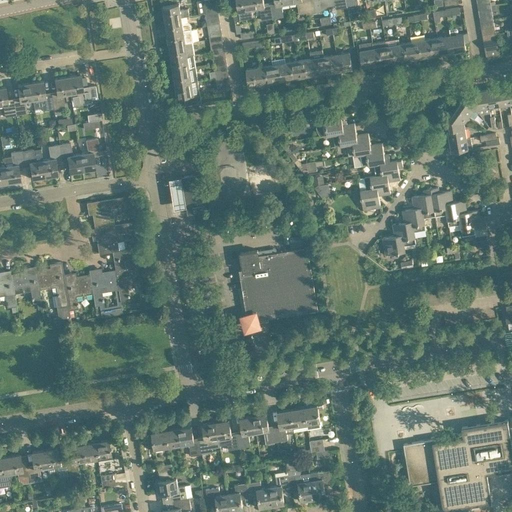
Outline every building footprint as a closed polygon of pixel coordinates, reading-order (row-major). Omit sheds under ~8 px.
[(203,0),(206,13),(212,12),(210,0),(203,0)] [(210,0),(212,12),(218,11),(216,0),(210,0)] [(250,0),(237,0),(238,4),(239,9),(240,19),(253,17),(252,8),(250,0)] [(265,5),(263,0),(250,0),(252,8),(260,7),(262,19),(273,18),(271,4),(265,5)] [(273,18),(284,16),(282,3),(290,2),(289,0),(275,0),(276,3),(271,4),(273,18)] [(289,0),(290,2),(297,1),(299,13),(310,11),(308,0),(289,0)] [(328,5),(327,0),(308,0),(310,11),(323,9),(328,5)] [(180,9),(179,3),(163,6),(165,19),(182,17),(189,15),(188,7),(180,9)] [(480,16),(493,14),(492,10),(497,9),(496,4),(491,5),(492,8),(479,10),(480,16)] [(447,15),(460,13),(459,7),(446,9),(447,15)] [(436,22),(440,21),(441,16),(447,15),(446,9),(434,11),(436,22)] [(207,19),(219,17),(218,11),(212,12),(206,13),(207,19)] [(321,24),(331,23),(330,16),(320,17),(321,24)] [(183,23),(182,17),(165,19),(167,32),(184,29),(191,28),(191,24),(188,22),(183,23)] [(208,25),(220,23),(219,17),(207,19),(208,25)] [(292,22),(283,24),(284,31),(293,29),(292,22)] [(209,31),(221,28),(220,23),(208,25),(209,31)] [(456,27),(449,28),(450,35),(453,51),(466,49),(465,41),(469,40),(468,32),(459,33),(458,29),(456,27)] [(169,45),(194,41),(191,28),(184,29),(167,32),(169,45)] [(209,36),(222,34),(221,28),(209,31),(209,36)] [(242,38),(255,36),(254,30),(241,32),(242,38)] [(295,44),(299,44),(301,39),(308,38),(307,32),(294,34),(295,44)] [(210,42),(223,40),(222,34),(209,36),(210,42)] [(415,57),(427,55),(425,39),(424,34),(411,36),(412,41),(415,57)] [(450,35),(438,37),(440,53),(441,53),(441,55),(449,54),(449,52),(453,51),(450,35)] [(427,55),(440,53),(438,37),(425,39),(427,55)] [(398,38),(386,40),(386,45),(389,62),(402,60),(399,43),(398,38)] [(497,38),(484,40),(485,46),(485,50),(495,48),(498,44),(497,38)] [(211,48),(224,46),(223,40),(210,42),(211,48)] [(243,48),(257,46),(256,40),(242,42),(243,48)] [(374,47),(376,64),(389,62),(386,45),(386,40),(373,42),(374,47)] [(194,41),(169,45),(171,58),(194,54),(192,42),(194,41)] [(402,60),(415,57),(412,41),(399,43),(402,60)] [(373,42),(360,45),(360,49),(362,56),(363,66),(376,64),(374,47),(373,42)] [(212,54),(225,52),(224,46),(211,48),(212,54)] [(323,49),(310,51),(311,58),(314,74),(327,72),(324,55),(323,49)] [(339,70),(353,68),(350,51),(337,53),(339,70)] [(213,60),(226,58),(225,52),(212,54),(213,60)] [(327,72),(339,70),(337,53),(324,55),(327,72)] [(174,70),(196,67),(194,54),(171,58),(174,70)] [(275,80),(288,78),(285,62),(285,57),(272,59),(273,64),(275,80)] [(214,66),(227,64),(226,58),(213,60),(214,66)] [(301,76),(314,74),(311,58),(298,60),(301,76)] [(288,78),(301,76),(298,60),(285,62),(288,78)] [(215,72),(228,70),(227,64),(214,66),(215,72)] [(263,82),(275,80),(273,64),(260,66),(263,82)] [(249,85),(263,82),(260,66),(247,68),(249,85)] [(176,83),(198,80),(196,67),(174,70),(176,83)] [(216,78),(229,76),(228,70),(215,72),(216,78)] [(81,74),(68,76),(71,93),(73,105),(80,104),(86,103),(92,102),(91,99),(91,95),(97,94),(96,84),(95,84),(88,85),(89,88),(83,89),(83,85),(81,74)] [(57,94),(52,95),(54,108),(64,107),(62,94),(71,93),(68,76),(55,78),(57,94)] [(217,84),(230,82),(229,76),(216,78),(217,84)] [(43,80),(30,82),(33,99),(34,107),(41,106),(42,110),(54,108),(52,95),(46,95),(45,92),(43,80)] [(184,96),(185,105),(202,102),(198,80),(176,83),(178,97),(184,96)] [(16,114),(27,113),(25,100),(33,99),(30,82),(17,84),(20,100),(14,101),(16,114)] [(218,90),(231,88),(230,82),(217,84),(218,90)] [(8,102),(6,86),(0,86),(0,104),(3,104),(5,116),(16,114),(14,101),(8,102)] [(500,104),(510,103),(507,86),(497,88),(500,104)] [(500,104),(497,88),(486,89),(489,106),(495,105),(496,109),(500,109),(499,105),(500,104)] [(478,108),(489,106),(486,89),(476,91),(478,108)] [(465,95),(457,107),(469,115),(474,109),(478,108),(476,91),(472,92),(470,92),(470,95),(465,95)] [(450,123),(447,124),(448,126),(448,129),(465,126),(464,122),(469,115),(457,107),(449,118),(450,123)] [(342,120),(341,112),(324,115),(326,125),(327,135),(333,134),(333,133),(349,131),(347,123),(347,122),(344,119),(342,120)] [(357,134),(355,122),(347,123),(349,131),(333,133),(333,134),(335,146),(347,144),(347,143),(362,141),(361,133),(357,134)] [(450,140),(467,137),(465,126),(448,129),(450,140)] [(371,144),(369,132),(361,133),(362,141),(347,143),(347,144),(349,155),(361,153),(376,151),(375,143),(371,144)] [(497,138),(496,132),(485,134),(486,140),(490,139),(491,144),(500,142),(499,137),(497,138)] [(8,135),(1,136),(2,146),(10,144),(8,135)] [(449,151),(469,148),(473,147),(471,136),(467,137),(450,140),(451,145),(448,146),(449,147),(447,147),(448,149),(449,149),(449,151)] [(87,152),(80,153),(81,155),(81,158),(83,169),(96,167),(94,155),(93,152),(100,151),(98,137),(90,138),(88,139),(86,139),(88,152),(87,152)] [(66,142),(59,144),(62,157),(68,156),(68,159),(70,171),(83,169),(81,158),(81,155),(80,153),(73,154),(70,142),(66,142)] [(384,154),(382,142),(375,143),(376,151),(361,153),(363,165),(375,163),(390,160),(389,153),(384,154)] [(50,158),(43,159),(43,161),(45,175),(58,173),(56,161),(56,158),(62,157),(59,144),(53,145),(48,145),(50,158)] [(33,148),(22,150),(24,163),(30,162),(31,165),(33,178),(45,175),(43,161),(43,159),(41,148),(33,149),(33,148)] [(11,155),(4,157),(5,165),(8,182),(21,179),(19,167),(18,164),(24,163),(22,150),(11,152),(11,155)] [(401,179),(399,167),(403,166),(402,158),(390,160),(375,163),(377,175),(392,172),(393,180),(401,179)] [(302,163),(298,165),(302,170),(305,167),(308,167),(307,162),(302,163)] [(0,182),(8,182),(5,165),(0,166),(0,182)] [(393,180),(392,172),(377,175),(365,176),(367,188),(367,189),(382,186),(383,194),(391,192),(389,180),(393,180)] [(208,211),(201,173),(184,176),(187,192),(184,193),(187,205),(189,205),(190,213),(208,211)] [(314,184),(325,183),(324,175),(313,177),(314,184)] [(318,184),(315,187),(319,192),(322,196),(330,194),(330,191),(324,192),(322,189),(318,184)] [(383,194),(382,186),(367,189),(367,188),(360,189),(362,196),(361,196),(361,198),(362,198),(364,209),(381,206),(379,195),(383,194)] [(438,186),(431,187),(432,192),(435,209),(436,215),(447,213),(446,207),(445,202),(445,198),(452,196),(451,189),(439,191),(438,186)] [(436,215),(431,187),(424,189),(424,193),(413,195),(414,203),(421,202),(424,217),(436,215)] [(114,224),(112,207),(124,205),(123,196),(131,195),(87,202),(88,210),(93,209),(95,227),(114,224)] [(452,196),(445,198),(445,202),(446,207),(447,213),(448,219),(449,225),(461,223),(460,217),(460,212),(459,207),(466,206),(465,199),(453,201),(452,196)] [(424,217),(421,202),(414,203),(415,207),(403,209),(404,216),(411,215),(414,231),(426,229),(424,217)] [(467,211),(466,206),(459,207),(461,223),(463,235),(475,233),(475,229),(474,223),(473,217),(480,216),(479,209),(467,211)] [(414,231),(411,215),(404,216),(405,221),(393,223),(394,230),(402,229),(404,244),(416,243),(414,231)] [(474,223),(486,221),(485,215),(480,216),(473,217),(474,223)] [(475,229),(487,227),(486,221),(474,223),(475,229)] [(95,227),(91,227),(92,235),(97,235),(97,238),(100,252),(99,252),(99,253),(113,251),(112,250),(118,249),(116,233),(128,231),(127,227),(127,222),(114,224),(95,227)] [(404,244),(402,229),(394,230),(395,235),(383,237),(386,254),(405,251),(404,244)] [(489,245),(490,245),(489,239),(476,241),(477,247),(483,246),(489,245)] [(319,309),(308,246),(259,254),(258,249),(241,252),(243,268),(239,269),(248,321),(319,309)] [(118,249),(112,250),(113,251),(114,257),(117,257),(119,269),(116,269),(121,301),(129,300),(127,288),(137,286),(131,247),(118,249)] [(70,310),(62,261),(54,262),(55,266),(37,269),(36,265),(40,289),(56,286),(58,294),(55,294),(58,317),(53,318),(54,324),(71,321),(70,310)] [(40,289),(36,265),(28,266),(29,271),(11,273),(14,293),(31,290),(33,302),(37,302),(38,308),(43,307),(42,301),(40,289)] [(101,316),(123,312),(121,301),(116,269),(98,272),(97,267),(89,269),(90,273),(93,293),(95,306),(100,305),(101,316)] [(0,275),(0,295),(5,294),(7,306),(12,306),(13,311),(17,310),(16,305),(14,293),(11,273),(10,269),(3,270),(3,275),(0,275)] [(64,273),(70,310),(73,309),(78,308),(76,296),(93,293),(90,273),(76,275),(72,276),(71,272),(64,273)] [(318,404),(304,407),(307,425),(308,428),(321,426),(320,421),(318,404)] [(304,407),(291,409),(293,420),(294,425),(294,427),(294,429),(303,428),(303,429),(308,428),(307,425),(304,407)] [(281,427),(275,427),(277,441),(285,440),(289,439),(288,433),(295,431),(294,429),(294,427),(294,425),(293,420),(291,409),(278,411),(280,423),(281,427)] [(267,413),(254,415),(256,432),(264,431),(266,443),(277,441),(275,427),(269,428),(269,425),(267,413)] [(240,447),(251,445),(249,433),(256,432),(254,415),(241,417),(243,433),(238,434),(240,447)] [(450,436),(404,443),(405,449),(405,451),(406,451),(407,458),(411,457),(415,484),(439,480),(440,484),(444,508),(492,500),(488,472),(511,467),(511,418),(508,419),(462,426),(464,439),(451,441),(450,436)] [(229,419),(216,421),(219,438),(220,445),(228,443),(229,449),(240,447),(238,434),(232,435),(231,432),(229,419)] [(206,439),(200,440),(202,454),(213,452),(212,447),(220,446),(220,445),(219,438),(216,421),(203,423),(205,436),(206,439)] [(194,441),(192,425),(178,427),(181,444),(189,442),(191,455),(202,454),(200,440),(194,441)] [(168,446),(181,444),(178,427),(165,430),(168,446)] [(155,448),(165,446),(168,446),(165,430),(152,432),(155,448)] [(311,446),(324,444),(323,438),(310,440),(311,446)] [(98,457),(101,457),(111,455),(108,439),(95,441),(98,457)] [(85,460),(98,457),(95,441),(82,443),(85,460)] [(68,475),(79,474),(77,461),(85,460),(82,443),(69,445),(72,461),(66,462),(68,475)] [(324,444),(311,446),(311,449),(312,452),(315,452),(316,451),(322,451),(325,450),(324,444)] [(60,463),(57,447),(45,449),(47,465),(55,464),(57,477),(68,475),(66,462),(60,463)] [(31,482),(42,480),(39,467),(47,465),(45,449),(32,451),(34,467),(28,468),(31,482)] [(23,469),(20,453),(7,455),(10,472),(17,471),(20,484),(31,482),(28,468),(23,469)] [(0,486),(12,484),(10,472),(7,455),(0,456),(0,486)] [(160,477),(170,475),(173,475),(172,469),(159,471),(160,477)] [(289,471),(288,471),(289,474),(291,488),(300,487),(300,489),(302,500),(302,499),(313,497),(313,498),(314,498),(311,480),(310,472),(302,474),(301,474),(301,469),(289,471)] [(317,471),(310,472),(311,480),(314,498),(315,498),(314,497),(325,495),(325,496),(326,496),(324,485),(324,483),(332,482),(333,482),(332,481),(331,472),(331,469),(321,470),(317,471)] [(102,481),(115,478),(114,472),(101,474),(102,481)] [(277,485),(270,486),(273,505),(273,504),(284,502),(284,503),(285,503),(282,490),(291,488),(289,474),(276,476),(277,485)] [(163,480),(158,481),(158,482),(159,481),(161,492),(160,492),(160,493),(171,491),(173,491),(173,493),(174,499),(187,497),(190,497),(192,496),(191,490),(190,484),(185,485),(177,486),(176,478),(173,478),(168,479),(163,480)] [(261,480),(248,482),(250,495),(258,493),(260,507),(261,506),(272,504),(272,505),(273,505),(270,486),(262,487),(261,480)] [(236,491),(228,493),(231,511),(232,511),(232,510),(242,509),(243,509),(241,496),(250,495),(248,482),(235,484),(236,491)] [(220,487),(206,489),(207,494),(208,501),(209,501),(217,500),(217,502),(218,511),(220,511),(230,510),(230,511),(231,511),(228,493),(221,494),(220,487)] [(181,511),(182,511),(192,509),(190,497),(174,499),(176,507),(163,509),(163,510),(164,510),(164,511),(181,511)] [(83,499),(78,499),(80,507),(80,511),(94,511),(93,505),(86,506),(85,506),(83,499)] [(108,504),(101,505),(101,511),(123,511),(122,502),(118,503),(112,504),(108,504)]
